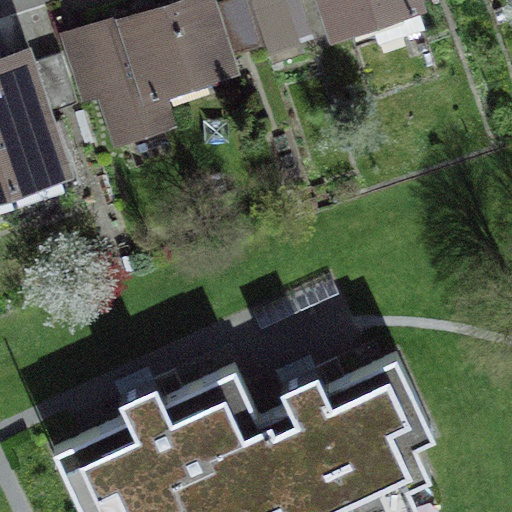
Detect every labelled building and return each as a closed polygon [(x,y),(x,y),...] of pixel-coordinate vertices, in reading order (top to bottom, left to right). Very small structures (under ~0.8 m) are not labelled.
[(201,0),(182,0),(123,21),(151,100),(228,74),(201,0)] [(279,0),(248,0),(246,1),(266,62),(297,52),(279,0)] [(424,0),(324,0),(342,54),(433,24),(424,0)] [(123,21),(57,44),(84,123),(99,118),(111,153),(163,135),(151,100),(123,21)] [(19,53),(0,59),(0,204),(59,186),(19,53)] [(58,62),(32,70),(49,117),(74,108),(58,62)] [(399,360),(258,424),(274,511),(415,511),(418,511),(408,489),(430,479),(416,448),(435,439),(399,360)] [(274,511),(258,424),(236,374),(57,455),(82,511),(274,511)]
